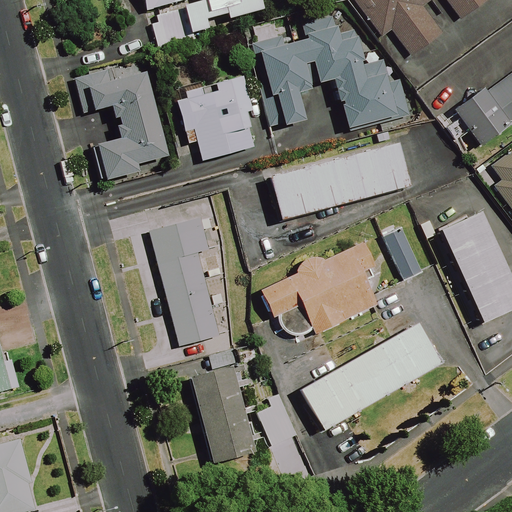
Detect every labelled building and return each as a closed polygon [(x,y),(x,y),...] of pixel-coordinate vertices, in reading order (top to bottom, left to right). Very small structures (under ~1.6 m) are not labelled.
[(257,0),(139,0),(151,51),(206,38),(203,24),(260,11),(257,0)] [(350,0),(374,35),(385,28),(406,60),(437,40),(416,8),(427,0),(440,0),(455,22),(487,0),(350,0)] [(301,123),(294,98),(330,87),(343,133),(406,115),(396,82),(386,84),(380,61),(361,66),(351,32),(335,36),(330,19),(317,23),(241,45),(253,86),(269,139),(281,136),(279,130),(301,123)] [(511,123),(511,71),(478,97),(474,92),(447,112),(475,150),(511,123)] [(163,159),(145,75),(85,87),(90,112),(106,109),(113,142),(88,147),(96,182),(136,174),(134,165),(163,159)] [(237,80),(182,94),(184,101),(173,104),(184,147),(193,144),(198,163),(250,150),(241,113),(245,112),(237,80)] [(406,188),(395,145),(264,179),(276,223),(406,188)] [(511,149),(487,169),(496,181),(488,187),(511,219),(511,149)] [(511,310),(511,294),(475,214),(435,233),(477,326),(511,310)] [(203,251),(195,221),(146,234),(176,348),(215,338),(194,254),(203,251)] [(422,273),(403,232),(381,242),(399,283),(422,273)] [(304,327),(308,335),(371,305),(354,273),(368,266),(357,243),(317,261),(308,258),(300,259),(293,264),(290,273),(253,291),(266,318),(273,315),(274,325),(281,332),(289,335),(300,334),(304,327)] [(435,366),(412,326),(296,392),(319,432),(435,366)] [(0,393),(11,391),(0,350),(0,393)] [(204,360),(208,376),(186,381),(208,464),(250,454),(229,370),(235,369),(231,353),(204,360)] [(292,438),(275,396),(267,399),(271,408),(254,414),(267,448),(292,438)] [(0,511),(27,511),(35,510),(17,441),(0,445),(0,511)]
